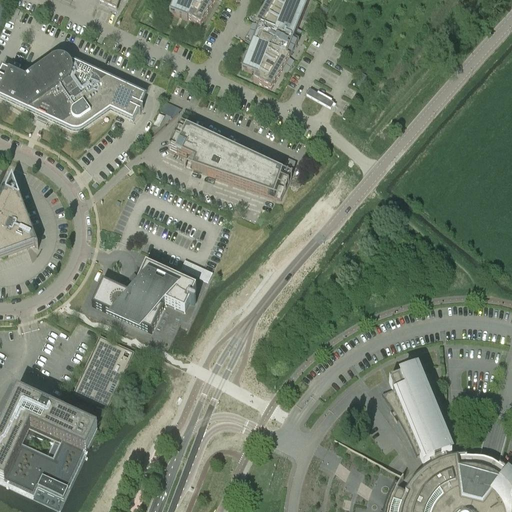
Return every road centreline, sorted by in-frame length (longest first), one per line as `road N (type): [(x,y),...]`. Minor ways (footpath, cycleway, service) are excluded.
road 1 (residential): [(36,0),(324,130),(375,176)]
road 2 (residential): [(0,308),(28,306),(50,293),(80,251),(70,189),(44,164),(0,144)]
road 3 (unclassified): [(375,176),(511,23)]
road 4 (unclassified): [(245,328),(210,379),(158,511)]
road 5 (unclassified): [(245,328),(375,176)]
road 6 (unclassified): [(170,511),(245,328)]
